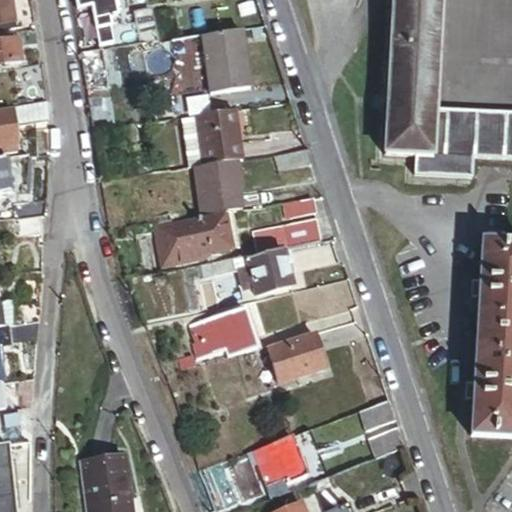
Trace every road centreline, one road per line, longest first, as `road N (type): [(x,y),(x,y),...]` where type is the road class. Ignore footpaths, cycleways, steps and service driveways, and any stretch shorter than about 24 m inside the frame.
road 1 (residential): [(277,0),(443,511)]
road 2 (residential): [(195,511),(76,194)]
road 3 (residential): [(46,511),(38,444),(48,257),(76,194)]
road 4 (residential): [(76,194),(45,0)]
road 5 (unknown): [(342,208),(388,206),(423,227),(441,276)]
